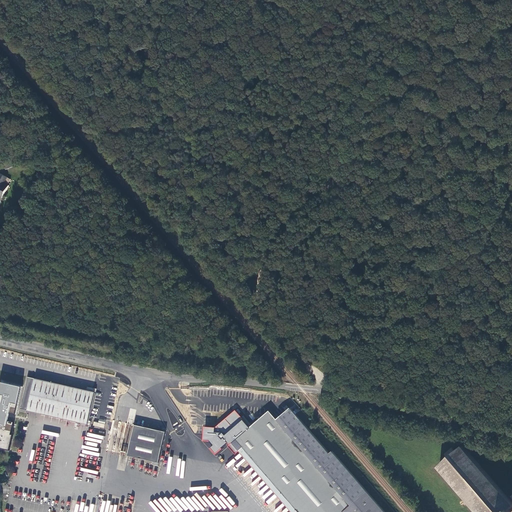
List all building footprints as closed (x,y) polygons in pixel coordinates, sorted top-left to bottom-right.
[(0,196),(2,198),(9,186),(6,184),(7,182),(9,184),(11,180),(9,178),(9,177),(2,173),(0,176),(0,196)] [(89,424),(96,393),(28,377),(21,409),(89,424)] [(7,412),(15,414),(22,386),(0,380),(0,392),(2,393),(0,403),(0,421),(4,422),(4,420),(7,412)] [(293,407),(279,419),(272,410),(271,411),(353,506),(345,511),(386,511),(335,451),(333,453),(293,407)] [(345,511),(353,506),(271,411),(266,415),(263,417),(251,428),(245,420),(227,435),(225,433),(217,432),(217,428),(216,428),(206,427),(205,440),(211,441),(215,446),(212,448),(217,454),(224,449),(223,448),(230,443),(231,445),(234,444),(238,441),(244,448),(299,511),(345,511)] [(237,411),(216,428),(217,428),(217,432),(225,433),(227,435),(245,420),(237,411)] [(13,435),(15,425),(10,424),(11,422),(4,420),(4,422),(0,421),(0,428),(2,429),(1,436),(0,435),(0,446),(0,447),(0,448),(11,451),(14,436),(13,435)] [(160,463),(167,432),(136,425),(129,456),(160,463)] [(241,451),(244,448),(238,441),(234,444),(241,451)] [(236,455),(241,451),(234,444),(231,445),(229,447),(236,455)] [(511,511),(511,501),(464,445),(456,452),(452,447),(445,453),(449,458),(440,465),(479,511),(511,511)] [(292,511),(299,511),(244,448),(241,451),(292,511)]
